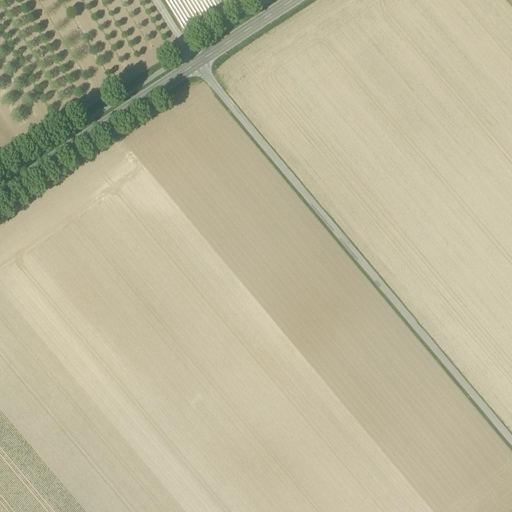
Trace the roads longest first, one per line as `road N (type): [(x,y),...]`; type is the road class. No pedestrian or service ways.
road 1 (unclassified): [(196,62),(511,441)]
road 2 (tertiary): [(0,195),(196,62)]
